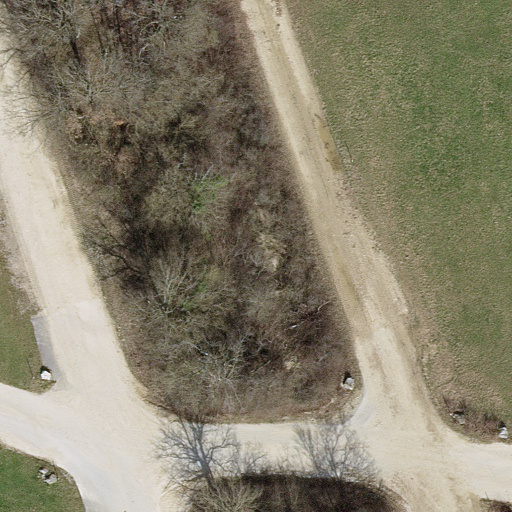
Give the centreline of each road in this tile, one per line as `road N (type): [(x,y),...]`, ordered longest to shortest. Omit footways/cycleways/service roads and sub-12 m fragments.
road 1 (track): [(260,0),(436,511)]
road 2 (track): [(0,403),(109,451),(412,447),(511,476)]
road 3 (track): [(0,94),(129,511)]
